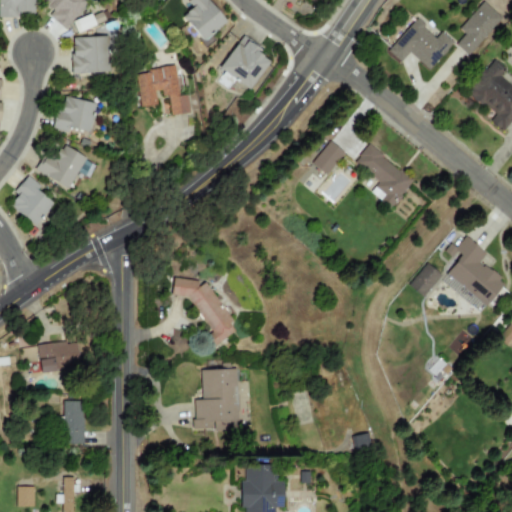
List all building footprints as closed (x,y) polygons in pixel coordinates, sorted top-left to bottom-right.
[(32,13),(32,0),(0,0),(0,18),(14,18),(14,12),(32,13)] [(48,16),(62,29),(87,2),(84,0),(40,0),(39,2),(51,13),(48,16)] [(225,21),(206,0),(186,0),(185,1),(190,7),(179,17),(204,45),(210,39),(208,36),(225,21)] [(463,34),(454,45),(467,56),(501,16),(482,0),(457,29),(463,34)] [(93,25),(89,15),(72,21),(76,32),(93,25)] [(398,62),(407,52),(427,70),(451,43),(439,32),(434,37),(414,20),(386,51),(398,62)] [(267,61),(254,53),(258,47),(240,35),(217,70),(248,90),(267,61)] [(105,73),(103,36),(69,38),(70,74),(105,73)] [(511,88),(497,76),(503,69),(491,59),(464,92),(492,115),(488,121),(501,132),(511,118),(511,88)] [(138,107),(154,105),(153,92),(159,91),(160,96),(166,95),(169,116),(187,113),(184,95),(177,96),(172,67),(133,73),(138,107)] [(50,128),(88,134),(93,103),(61,97),(59,112),(53,111),(50,128)] [(324,176),(343,153),(328,141),(309,163),(324,176)] [(84,158),(60,144),(50,162),(41,156),(32,170),(65,189),(84,158)] [(368,193),(389,209),(410,181),(365,146),(352,163),(376,182),(368,193)] [(34,190),(38,186),(25,176),(12,191),(16,195),(7,206),(32,226),(51,203),(34,190)] [(484,306),(503,282),(477,261),(483,253),(460,235),(445,254),(453,260),(442,273),(484,306)] [(422,298),(438,274),(423,263),(406,287),(422,298)] [(228,335),(230,322),(203,282),(197,286),(194,281),(171,278),(168,295),(185,297),(209,333),(206,335),(212,345),(228,335)] [(511,338),(511,328),(505,325),(497,342),(508,347),(511,338)] [(74,340),(34,346),(38,373),(78,366),(74,340)] [(199,400),(190,400),(191,431),(236,430),(234,369),(198,370),(199,400)] [(59,417),(58,444),(81,445),(82,401),(61,401),(61,417),(59,417)] [(368,449),(366,434),(351,436),(352,451),(368,449)] [(272,511),(272,508),(281,508),(280,482),(269,482),(268,465),(242,465),(242,481),(238,481),(238,509),(242,509),(242,511),(272,511)] [(31,487),(14,487),(14,507),(31,506),(31,487)]
